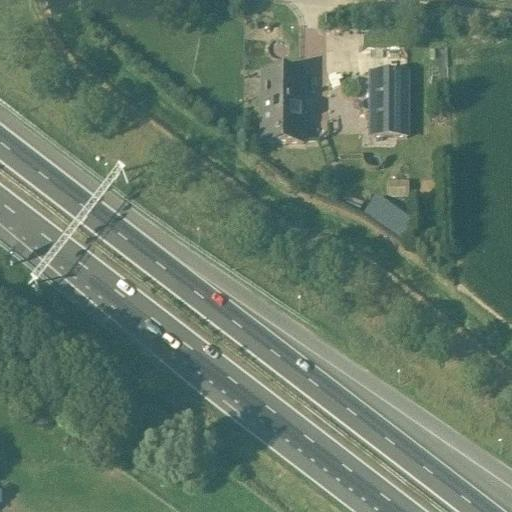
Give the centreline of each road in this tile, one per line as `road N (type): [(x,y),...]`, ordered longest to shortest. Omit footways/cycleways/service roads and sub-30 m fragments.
road 1 (motorway): [(480,511),(0,144)]
road 2 (motorway): [(0,201),(401,511)]
road 3 (track): [(511,17),(334,1)]
